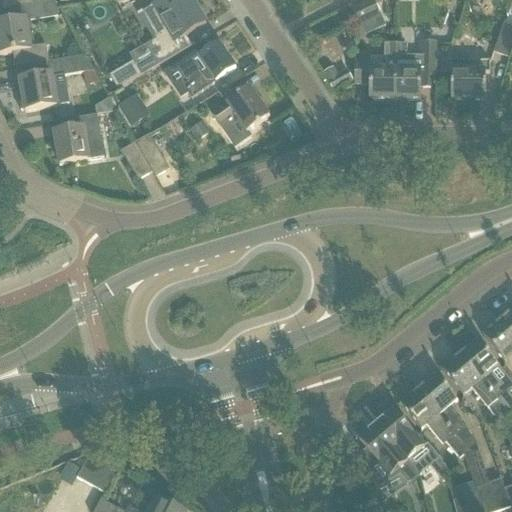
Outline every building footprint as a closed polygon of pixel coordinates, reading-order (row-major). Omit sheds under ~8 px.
[(1,0),(3,11),(24,8),(28,8),(26,0),(1,0)] [(140,16),(138,16),(154,43),(154,44),(165,37),(171,47),(177,57),(192,49),(186,38),(200,30),(206,26),(190,0),(183,5),(180,6),(178,3),(176,0),(166,0),(153,8),(150,10),(140,16)] [(372,0),(350,11),(358,26),(380,16),(376,6),(372,0)] [(30,24),(58,19),(55,3),(28,8),(30,24)] [(30,50),(26,23),(0,27),(0,58),(13,56),(15,69),(35,66),(49,64),(47,48),(30,50)] [(511,27),(503,24),(493,55),(509,60),(511,52),(511,27)] [(395,46),(395,102),(420,102),(420,91),(430,91),(430,83),(435,83),(435,73),(435,69),(435,44),(419,44),(419,59),(407,59),(407,46),(395,46)] [(195,54),(170,71),(192,101),(216,85),(236,71),(219,46),(213,50),(211,48),(197,58),(195,54)] [(355,65),(355,87),(370,87),(370,102),(395,102),(395,46),(385,46),(385,60),(371,60),(371,65),(355,65)] [(25,115),(57,110),(69,108),(64,79),(84,75),(93,74),(84,59),(53,64),(56,77),(20,84),(22,98),(18,98),(21,113),(25,113),(25,115)] [(451,82),(451,102),(486,102),(486,82),(486,76),(490,76),(490,63),(451,63),(451,82)] [(133,64),(109,78),(117,92),(142,78),(133,64)] [(333,71),(323,76),(333,94),(352,83),(346,73),(337,78),(333,71)] [(99,85),(93,74),(84,75),(86,87),(99,85)] [(227,107),(212,117),(220,128),(235,150),(251,139),(248,135),(270,120),(249,90),(227,106),(227,107)] [(131,103),(119,110),(131,129),(143,121),(131,103)] [(60,167),(88,162),(104,160),(97,118),(75,121),(53,124),(55,137),(60,167)] [(196,143),(209,135),(202,124),(189,133),(196,143)] [(155,180),(169,172),(160,155),(149,137),(136,145),(136,146),(135,146),(149,170),(155,180)] [(155,180),(149,170),(135,146),(122,154),(138,183),(152,175),(155,180)] [(511,314),(502,323),(511,335),(511,314)] [(511,335),(502,323),(483,339),(504,364),(511,357),(511,335)] [(511,384),(478,343),(460,358),(503,410),(505,416),(511,413),(511,401),(506,395),(511,390),(511,384)] [(503,410),(460,358),(442,373),(463,399),(471,392),(492,418),(503,410)] [(436,378),(418,393),(461,444),(465,448),(462,450),(464,458),(476,492),(489,487),(478,454),(476,445),(465,430),(449,410),(457,403),(449,393),(436,378)] [(418,393),(401,408),(413,423),(422,433),(426,429),(430,426),(446,445),(452,452),(460,462),(464,458),(462,450),(465,448),(461,444),(418,393)] [(384,422),(377,428),(419,479),(430,470),(440,461),(427,446),(424,449),(415,438),(394,413),(391,416),(388,414),(383,419),(384,422)] [(365,452),(357,459),(359,462),(359,463),(376,491),(377,491),(377,490),(389,483),(400,477),(405,484),(408,488),(419,479),(377,428),(359,443),(366,451),(366,452),(365,452)] [(478,429),(471,433),(488,470),(495,467),(478,429)] [(89,460),(77,481),(103,495),(115,474),(89,460)] [(489,487),(476,492),(477,496),(481,511),(506,511),(511,510),(505,492),(501,483),(489,487)] [(455,511),(481,511),(477,496),(452,503),(455,511)] [(118,511),(101,502),(95,511),(174,511),(160,505),(156,511),(131,511),(130,511),(129,511),(118,511)]
